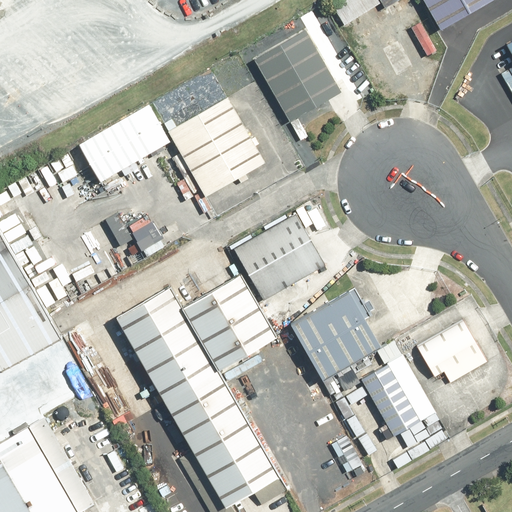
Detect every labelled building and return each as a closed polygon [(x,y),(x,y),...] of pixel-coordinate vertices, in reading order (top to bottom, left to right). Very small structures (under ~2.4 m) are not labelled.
[(496,0),(414,0),(434,35),(496,0)] [(340,96),(303,30),(248,60),(286,127),(340,96)] [(262,167),(223,98),(161,132),(200,202),(262,167)] [(165,143),(143,104),(73,143),(95,182),(165,143)] [(321,271),(289,215),(229,248),(261,305),(321,271)] [(0,373),(60,340),(0,233),(0,373)] [(236,278),(180,309),(215,371),(271,340),(236,278)] [(180,309),(168,288),(115,318),(222,509),(276,479),(215,371),(180,309)] [(370,345),(346,302),(300,328),(325,370),(370,345)] [(481,351),(463,318),(417,344),(435,377),(481,351)] [(419,423),(386,364),(361,378),(395,437),(419,423)] [(347,377),(330,386),(335,395),(352,386),(347,377)] [(340,409),(358,400),(353,389),(335,397),(340,409)] [(358,400),(340,409),(344,417),(362,409),(358,400)] [(427,421),(418,426),(424,438),(434,433),(427,421)] [(0,511),(93,511),(43,422),(0,446),(0,511)] [(416,427),(407,431),(415,446),(424,441),(416,427)] [(406,433),(397,437),(405,453),(414,449),(406,433)] [(351,435),(340,440),(355,467),(365,462),(351,435)] [(353,470),(334,480),(339,490),(358,480),(353,470)]
